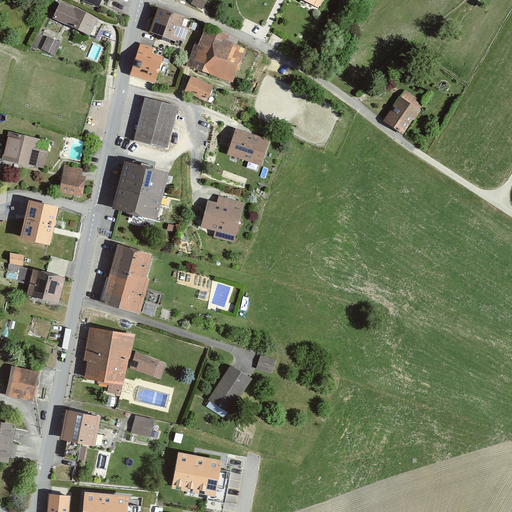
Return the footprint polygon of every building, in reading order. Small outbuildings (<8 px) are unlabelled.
[(101,0),(77,0),(98,9),(101,0)] [(206,0),(193,0),(192,3),(202,9),(206,0)] [(74,8),(60,1),(52,17),(90,35),(98,17),(74,6),(74,8)] [(185,16),(158,6),(149,32),(176,41),(177,38),(185,41),(190,28),(182,25),(185,16)] [(235,37),(205,26),(192,67),(233,82),(247,49),(237,45),(235,37)] [(60,42),(47,36),(41,49),(54,55),(60,42)] [(153,48),(140,44),(130,75),(155,83),(163,57),(152,53),(153,48)] [(213,86),(192,76),(185,91),(206,101),(213,86)] [(400,95),(383,119),(403,133),(420,110),(400,95)] [(167,146),(176,106),(146,99),(136,138),(167,146)] [(270,140),(235,129),(228,155),(262,165),(270,140)] [(41,139),(8,131),(2,159),(44,169),(48,151),(39,149),(41,139)] [(166,173),(126,163),(115,208),(155,217),(166,173)] [(81,180),(54,174),(51,190),(78,196),(81,180)] [(217,203),(208,201),(201,226),(236,235),(244,202),(219,196),(217,203)] [(51,207),(23,201),(15,237),(43,243),(51,207)] [(153,254),(118,244),(104,293),(101,303),(140,314),(150,278),(146,277),(153,254)] [(23,255),(8,253),(7,263),(21,265),(23,255)] [(65,277),(34,269),(28,295),(58,302),(65,277)] [(133,334),(90,327),(84,360),(87,361),(84,377),(124,384),(133,334)] [(137,351),(132,368),(162,377),(168,361),(137,351)] [(261,353),(257,367),(273,371),(277,357),(261,353)] [(253,380),(231,365),(208,399),(230,413),(253,380)] [(38,371),(13,366),(7,396),(32,401),(38,371)] [(101,416),(66,409),(60,439),(95,446),(101,416)] [(153,435),(156,417),(135,414),(133,432),(153,435)] [(17,425),(0,421),(0,461),(9,463),(17,425)] [(222,460),(178,452),(171,487),(215,496),(222,460)] [(128,511),(130,495),(85,491),(82,511),(128,511)] [(66,511),(68,497),(50,495),(48,511),(66,511)]
